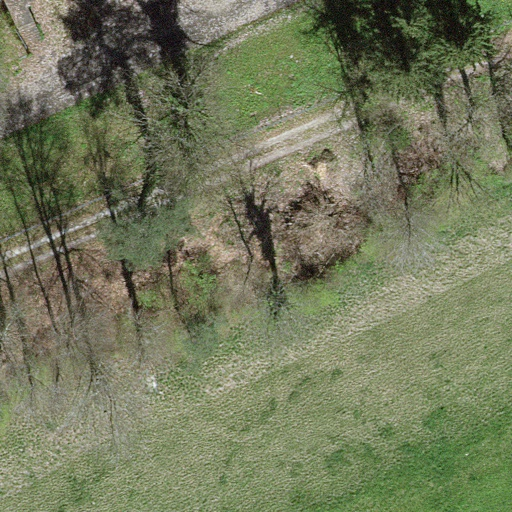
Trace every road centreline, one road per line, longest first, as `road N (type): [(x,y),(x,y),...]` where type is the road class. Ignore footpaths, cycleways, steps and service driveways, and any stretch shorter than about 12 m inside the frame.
road 1 (track): [(0,256),(511,44)]
road 2 (track): [(0,111),(247,0)]
